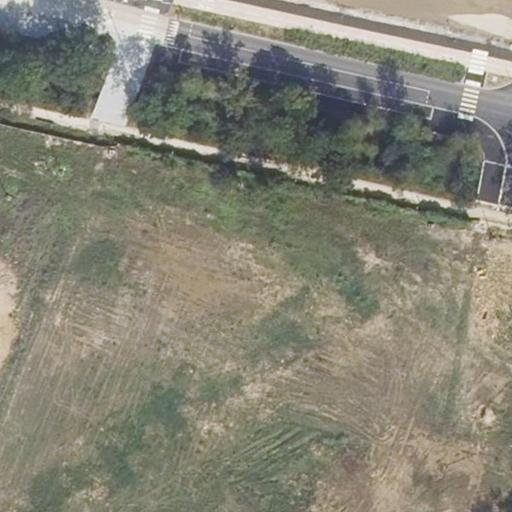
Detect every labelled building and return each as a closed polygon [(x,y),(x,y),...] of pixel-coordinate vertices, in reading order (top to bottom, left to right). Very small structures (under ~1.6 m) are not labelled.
[(0,237),(35,217),(26,201),(3,214),(0,208),(0,237)] [(77,203),(55,213),(65,236),(88,226),(77,203)] [(150,212),(128,224),(141,247),(163,235),(150,212)] [(247,382),(287,359),(274,335),(176,390),(194,423),(252,391),(247,382)] [(221,449),(245,439),(238,422),(214,431),(221,449)] [(217,511),(195,472),(153,496),(160,509),(176,500),(182,511),(217,511)]
